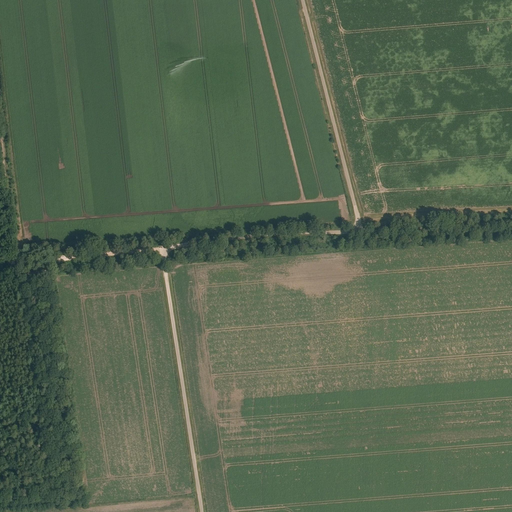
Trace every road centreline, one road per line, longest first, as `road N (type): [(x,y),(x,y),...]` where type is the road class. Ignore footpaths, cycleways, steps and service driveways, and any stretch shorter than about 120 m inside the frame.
road 1 (unclassified): [(201,511),(162,248),(360,230),(302,0)]
road 2 (track): [(360,230),(511,221)]
road 3 (track): [(15,260),(162,248)]
road 4 (track): [(15,260),(0,127)]
